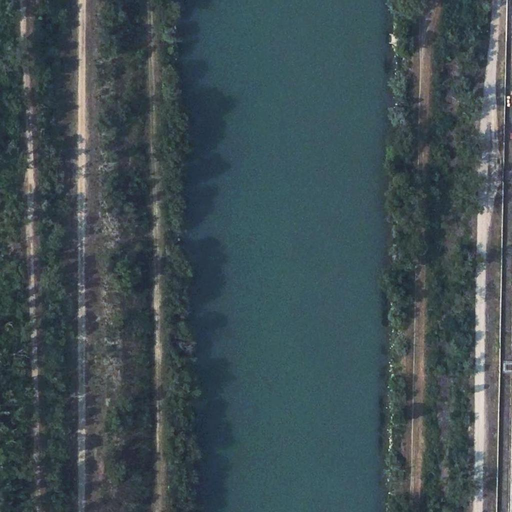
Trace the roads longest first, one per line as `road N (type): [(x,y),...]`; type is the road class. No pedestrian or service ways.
road 1 (track): [(478,511),(495,0)]
road 2 (track): [(34,511),(24,0)]
road 3 (track): [(80,0),(78,511)]
road 4 (track): [(414,511),(424,35)]
